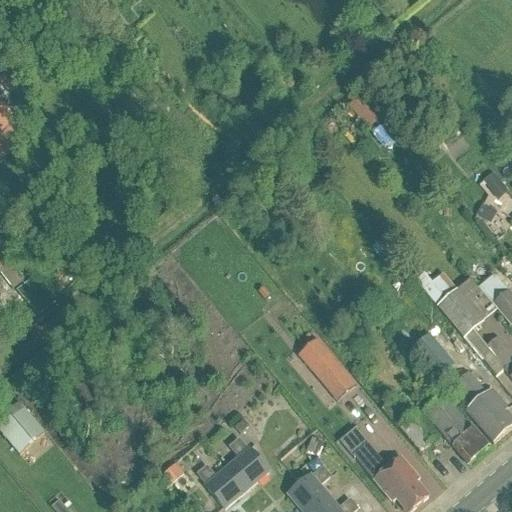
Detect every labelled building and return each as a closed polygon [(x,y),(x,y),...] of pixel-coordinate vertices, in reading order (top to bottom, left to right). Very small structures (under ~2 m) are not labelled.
[(0,137),(14,126),(0,109),(0,137)] [(385,152),(397,146),(391,133),(379,140),(385,152)] [(481,207),(474,219),(489,227),(496,215),(481,207)] [(429,287),(412,266),(403,273),(461,343),(494,315),(467,283),(451,297),(437,280),(429,287)] [(511,295),(509,292),(508,294),(493,277),(478,291),(511,330),(511,295)] [(412,351),(437,381),(453,368),(428,338),(412,351)] [(317,344),(301,357),(324,385),(340,372),(317,344)] [(511,359),(503,348),(491,358),(511,383),(511,359)] [(486,398),(468,376),(456,387),(471,405),(467,408),(470,412),(466,415),(493,447),(511,430),(511,425),(504,416),(507,414),(491,394),(486,398)] [(458,421),(442,401),(424,416),(468,468),(488,452),(474,435),(471,437),(462,426),(465,423),(461,418),(458,421)] [(0,435),(19,458),(44,437),(18,407),(0,422),(0,435)] [(436,443),(414,417),(397,431),(419,457),(436,443)] [(227,472),(247,495),(269,477),(250,454),(248,455),(238,444),(230,452),(239,462),(227,472)] [(393,508),(396,506),(401,511),(416,511),(429,502),(417,488),(420,485),(401,461),(387,473),(377,462),(376,463),(360,444),(348,455),(393,508)] [(173,467),(162,477),(171,488),(183,478),(173,467)] [(205,491),(223,511),(226,511),(247,495),(227,472),(216,482),(206,471),(197,478),(207,489),(205,491)] [(287,499),(297,511),(316,511),(328,502),(319,490),(329,481),(322,472),(311,481),(310,480),(287,499)] [(316,511),(354,511),(349,505),(340,511),(336,511),(328,502),(316,511)]
